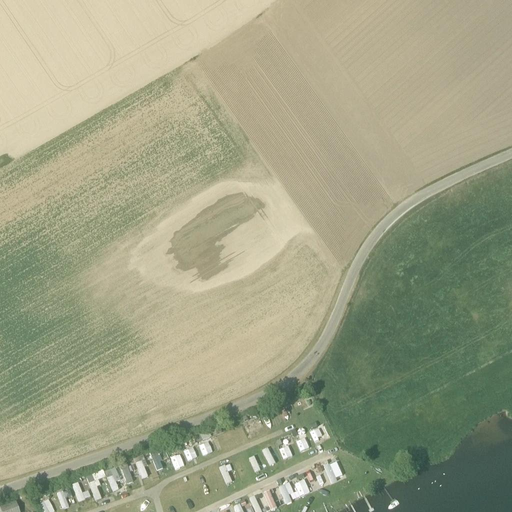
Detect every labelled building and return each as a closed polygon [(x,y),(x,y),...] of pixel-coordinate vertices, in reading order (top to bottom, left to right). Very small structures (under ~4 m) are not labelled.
[(320,430),(310,433),(313,442),(323,439),(320,430)] [(300,454),(306,451),(304,446),(309,444),(305,432),(293,436),(300,454)] [(210,439),(207,433),(200,435),(199,433),(197,434),(200,443),(210,439)] [(284,460),(289,458),(287,454),(292,452),(288,442),(277,446),(284,460)] [(203,456),(212,453),(209,443),(200,446),(203,456)] [(269,466),(278,462),(274,453),(265,457),(269,466)] [(147,478),(144,468),(147,467),(143,456),(128,460),(131,468),(137,466),(141,480),(147,478)] [(260,467),(265,465),(262,459),(253,463),(258,475),(263,473),(260,467)] [(325,467),(330,484),(337,482),(336,479),(342,477),(338,463),(325,467)] [(120,468),(127,485),(133,482),(126,465),(120,468)] [(95,502),(102,500),(96,482),(105,478),(103,470),(86,477),(95,502)] [(113,476),(107,478),(112,494),(117,492),(113,476)] [(305,480),(294,485),(300,498),(311,493),(305,480)] [(78,483),(72,485),(78,503),(90,499),(88,491),(82,494),(78,483)] [(279,488),(286,505),(292,502),(289,495),(293,493),(289,483),(279,488)] [(62,510),(68,508),(63,492),(57,494),(62,510)] [(272,492),(265,493),(270,511),(277,510),(272,492)] [(255,497),(249,499),(254,511),(266,511),(267,511),(263,502),(258,504),(255,497)] [(0,509),(1,511),(18,511),(16,503),(0,508),(0,509)]
